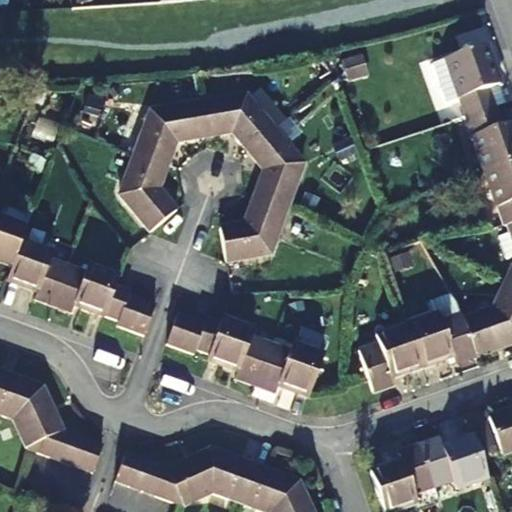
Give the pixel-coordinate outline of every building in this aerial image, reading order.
[(458,115),(488,105),(481,88),(500,80),(488,45),(439,60),(458,115)] [(252,92),(204,100),(211,136),(237,132),(251,149),(279,124),(252,92)] [(149,108),(133,155),(171,166),(180,140),(211,136),(204,100),(149,108)] [(511,119),(496,125),(488,105),(458,115),(479,171),(511,158),(511,119)] [(313,163),(279,124),(251,149),(267,168),(260,195),(299,210),(313,163)] [(171,166),(133,155),(118,201),(145,235),(175,211),(162,193),(171,166)] [(498,225),(511,220),(511,158),(479,171),(498,225)] [(299,210),(260,195),(254,221),(226,229),(230,266),(286,253),(299,210)] [(501,278),(511,282),(511,220),(498,225),(492,227),(508,264),(501,278)] [(0,278),(6,281),(20,241),(24,230),(0,223),(0,278)] [(20,241),(6,281),(5,283),(40,295),(52,264),(55,254),(20,241)] [(54,310),(69,269),(52,264),(40,295),(37,304),(54,310)] [(89,276),(77,310),(106,319),(118,288),(121,278),(92,268),(89,276)] [(89,276),(69,269),(54,310),(75,317),(77,310),(89,276)] [(511,345),(511,282),(501,278),(487,305),(461,313),(478,359),(511,345)] [(123,323),(131,300),(134,293),(118,288),(106,319),(123,323)] [(134,333),(145,306),(131,300),(123,323),(121,329),(134,333)] [(148,338),(159,310),(145,306),(134,333),(148,338)] [(165,344),(176,316),(159,310),(148,338),(165,344)] [(463,364),(478,359),(461,313),(447,318),(444,312),(408,326),(424,369),(460,356),(463,364)] [(176,348),(187,320),(176,316),(165,344),(176,348)] [(258,387),(275,344),(256,338),(258,329),(225,318),(222,325),(211,356),(209,361),(242,373),(240,380),(258,387)] [(201,325),(192,349),(211,356),(222,325),(203,319),(201,325)] [(201,325),(187,320),(176,348),(191,352),(192,349),(201,325)] [(359,351),(376,392),(391,387),(389,382),(424,369),(408,326),(374,338),(376,344),(359,351)] [(294,351),(275,344),(258,387),(279,395),(281,388),(313,400),(329,356),(296,344),(294,351)] [(0,413),(9,417),(24,450),(59,432),(40,386),(0,371),(0,413)] [(511,408),(491,417),(507,457),(511,454),(511,408)] [(50,460),(60,432),(59,432),(24,450),(32,453),(50,460)] [(75,437),(60,432),(50,460),(65,465),(75,437)] [(421,444),(436,486),(470,472),(475,483),(492,476),(476,436),(461,442),(455,432),(421,444)] [(91,442),(75,437),(65,465),(80,470),(91,442)] [(107,447),(91,442),(80,470),(97,476),(107,447)] [(399,500),(436,486),(421,444),(384,458),(387,466),(372,472),(386,511),(390,511),(401,508),(399,500)] [(127,454),(107,447),(97,476),(113,482),(127,454)] [(244,504),(259,466),(213,449),(171,469),(186,508),(215,493),(244,504)] [(127,487),(138,458),(127,454),(113,482),(127,487)] [(152,463),(138,458),(127,487),(142,492),(152,463)] [(169,468),(152,463),(142,492),(157,498),(169,468)] [(310,511),(300,481),(259,466),(244,504),(263,511),(310,511)] [(178,505),(186,508),(171,469),(169,468),(157,498),(178,505)]
